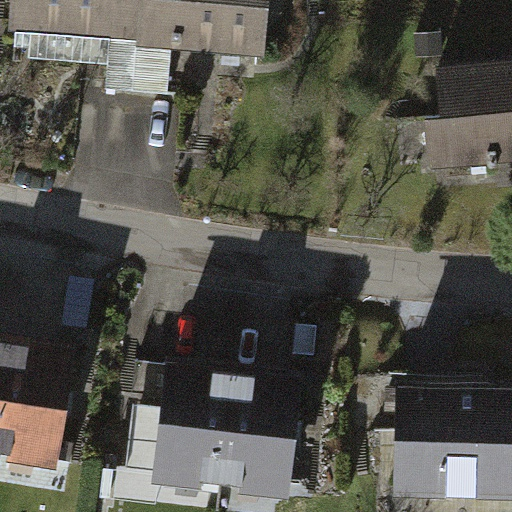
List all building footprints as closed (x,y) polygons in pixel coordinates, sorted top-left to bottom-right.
[(14,0),(12,32),(112,39),(109,89),(134,92),(140,0),(14,0)] [(140,0),(134,92),(169,94),(172,50),(262,57),(266,0),(140,0)] [(451,29),(421,31),(423,56),(452,55),(451,29)] [(511,61),(441,65),(446,169),(511,165),(511,61)] [(319,328),(299,326),(296,356),(316,358),(319,328)] [(0,425),(17,333),(0,330),(0,425)] [(17,333),(0,425),(0,464),(63,476),(87,346),(17,333)] [(245,365),(176,356),(159,481),(228,489),(245,365)] [(245,365),(228,489),(296,498),(312,373),(245,365)] [(511,381),(406,380),(404,498),(511,498),(511,381)]
